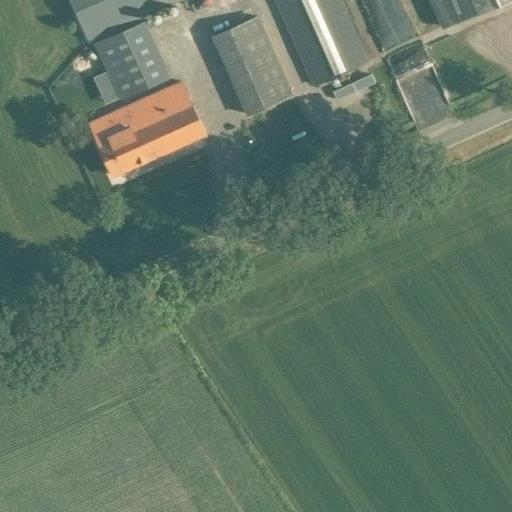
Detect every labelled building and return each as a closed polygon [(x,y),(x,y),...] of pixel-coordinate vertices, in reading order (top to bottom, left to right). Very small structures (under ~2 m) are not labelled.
[(70,0),(88,40),(180,0),(70,0)] [(277,0),(314,84),(368,61),(341,0),(277,0)] [(506,0),(434,0),(446,27),(506,0)] [(214,35),(249,113),(292,94),(257,16),(214,35)] [(96,42),(121,98),(170,76),(145,20),(96,42)] [(90,123),(113,174),(206,133),(183,81),(90,123)]
